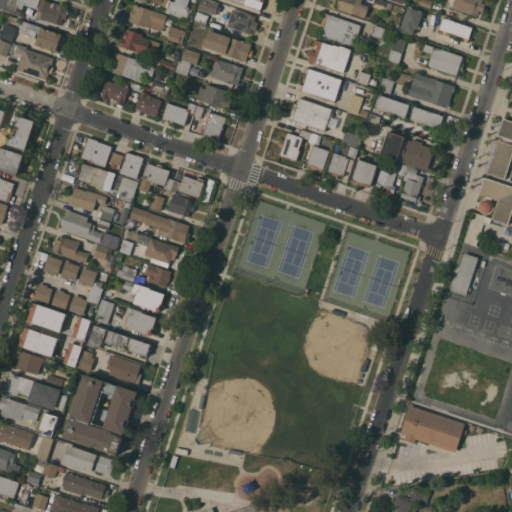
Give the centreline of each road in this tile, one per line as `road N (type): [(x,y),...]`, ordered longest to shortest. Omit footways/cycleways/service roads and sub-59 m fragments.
road 1 (residential): [(298,0),(129,511)]
road 2 (residential): [(511,27),(351,511)]
road 3 (residential): [(442,237),(0,85)]
road 4 (residential): [(104,0),(0,306)]
